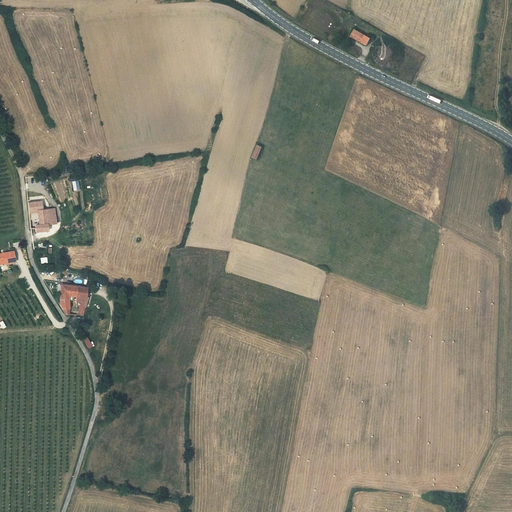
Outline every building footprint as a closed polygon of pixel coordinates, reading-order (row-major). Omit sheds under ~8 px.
[(326,11),(324,10),(322,10),(321,10),(319,11),(317,12),(315,14),(314,16),(314,18),(314,20),(315,23),(316,25),(318,26),(320,27),(322,27),(324,27),(327,26),(328,25),(330,23),(331,21),(331,19),(331,16),(330,14),(328,12),(326,11)] [(372,37),(355,28),(351,35),(368,44),(372,37)] [(262,147),(257,145),(252,158),(257,160),(262,147)] [(73,191),(79,190),(78,181),(71,182),(73,191)] [(43,210),(41,201),(28,203),(29,218),(38,217),(39,225),(35,226),(36,232),(48,231),(48,229),(48,228),(49,228),(48,227),(47,227),(47,225),(57,224),(55,209),(43,210)] [(12,242),(14,250),(21,249),(19,241),(12,242)] [(0,263),(5,262),(6,264),(16,262),(14,252),(0,254),(0,263)] [(80,306),(85,307),(87,298),(86,298),(87,288),(61,285),(60,299),(60,305),(65,314),(68,314),(69,309),(68,299),(68,296),(76,297),(76,305),(80,306)] [(88,349),(92,346),(87,337),(83,340),(88,349)]
